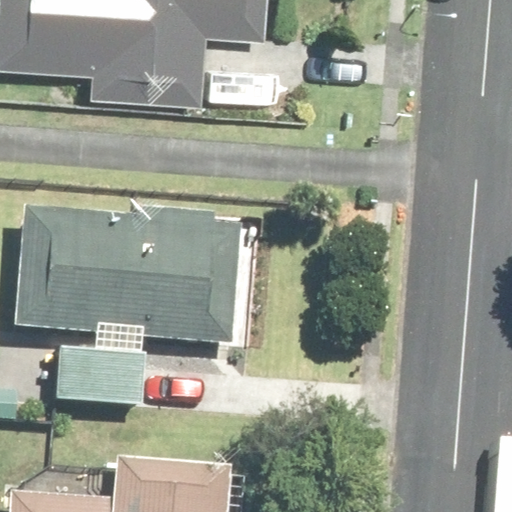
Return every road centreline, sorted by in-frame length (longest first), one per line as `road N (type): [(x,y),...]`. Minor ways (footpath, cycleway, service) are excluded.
road 1 (residential): [(477,142),(449,511)]
road 2 (residential): [(488,0),(477,142)]
